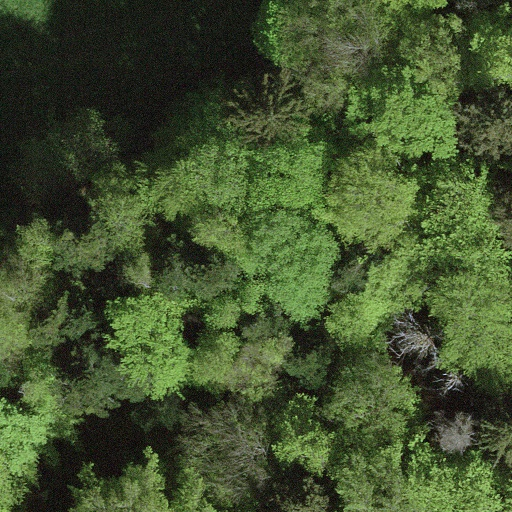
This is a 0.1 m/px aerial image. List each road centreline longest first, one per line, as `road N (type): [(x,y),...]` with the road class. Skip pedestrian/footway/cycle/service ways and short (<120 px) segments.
road 1 (motorway): [(333,0),(511,330)]
road 2 (motorway): [(0,263),(132,511)]
